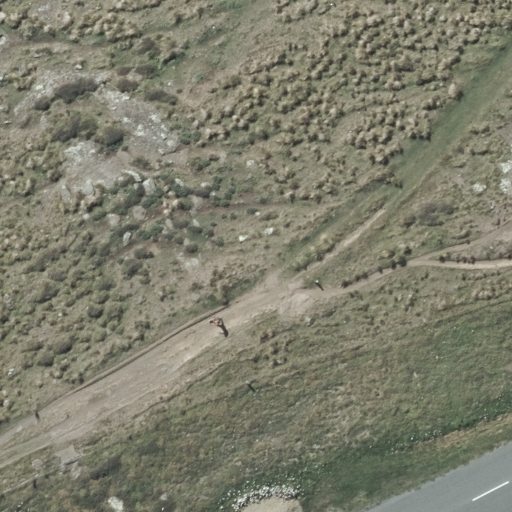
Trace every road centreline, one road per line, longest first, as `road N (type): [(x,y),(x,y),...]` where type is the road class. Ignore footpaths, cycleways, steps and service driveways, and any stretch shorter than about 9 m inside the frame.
road 1 (track): [(127,388),(392,204),(511,80)]
road 2 (track): [(127,388),(0,456)]
